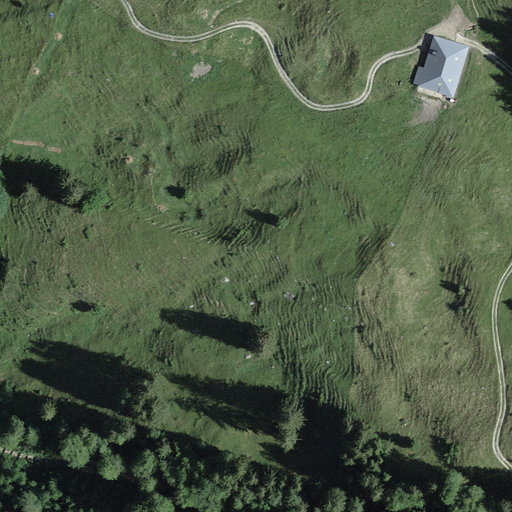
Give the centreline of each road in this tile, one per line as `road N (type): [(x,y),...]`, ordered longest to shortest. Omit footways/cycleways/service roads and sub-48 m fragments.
road 1 (track): [(119,0),(136,25),(170,38),(197,40),(237,23),(256,27),(297,93),(323,107),(361,99),(383,59),(432,33),(452,36)]
road 2 (track): [(511,265),(494,319),(503,396),(496,448),(511,470)]
